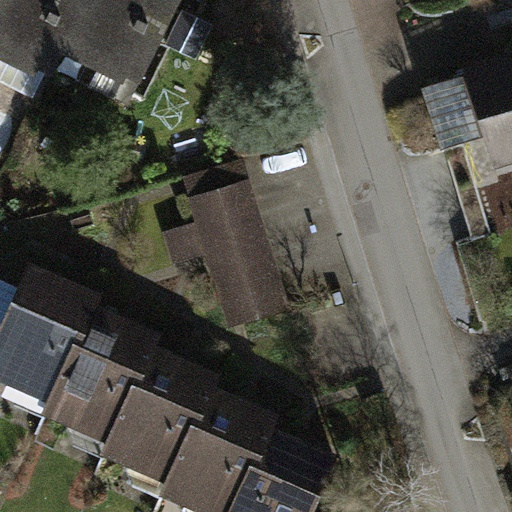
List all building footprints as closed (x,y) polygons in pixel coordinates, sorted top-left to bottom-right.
[(0,0),(0,46),(52,73),(67,43),(65,42),(85,0),(0,0)] [(179,0),(85,0),(65,42),(67,43),(140,80),(179,0)] [(511,56),(469,70),(489,134),(511,127),(511,56)] [(247,181),(241,160),(187,176),(193,197),(247,181)] [(256,208),(247,181),(193,197),(201,223),(202,225),(256,208)] [(264,235),(256,208),(202,225),(209,249),(210,252),(264,235)] [(174,260),(209,249),(202,225),(201,223),(166,233),(174,260)] [(210,252),(215,266),(269,250),(264,235),(210,252)] [(215,266),(223,293),(277,277),(269,250),(215,266)] [(97,293),(31,264),(22,287),(0,277),(0,369),(53,392),(92,305),(97,293)] [(223,293),(231,320),(285,304),(277,277),(223,293)] [(156,333),(92,305),(53,392),(48,405),(112,433),(150,345),(156,333)] [(215,373),(150,345),(112,433),(107,445),(171,473),(209,386),(215,373)] [(273,414),(209,386),(171,473),(166,486),(225,511),(230,511),(268,426),(273,414)] [(308,511),(334,455),(268,426),(230,511),(308,511)]
